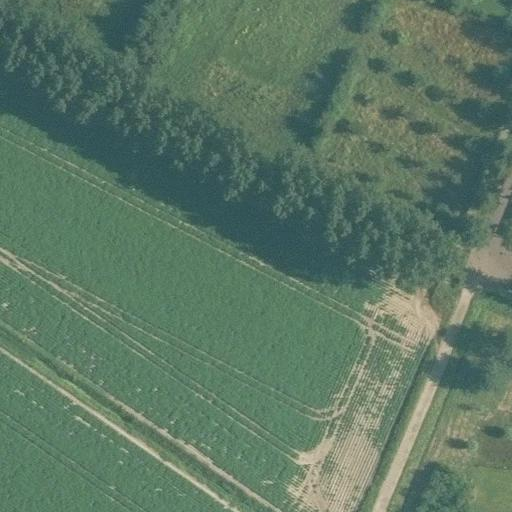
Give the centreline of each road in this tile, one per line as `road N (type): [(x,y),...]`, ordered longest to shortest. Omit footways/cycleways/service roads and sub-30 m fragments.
road 1 (track): [(0,51),(469,292)]
road 2 (unclassified): [(377,511),(486,250)]
